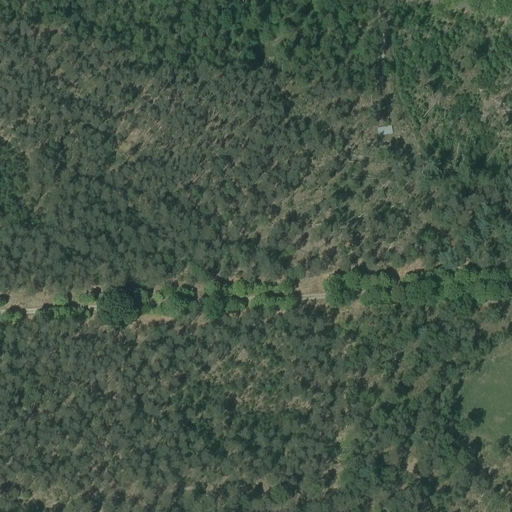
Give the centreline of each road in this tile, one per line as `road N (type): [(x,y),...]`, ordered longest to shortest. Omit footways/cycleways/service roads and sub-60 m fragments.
road 1 (unknown): [(0,312),(511,289)]
road 2 (track): [(122,307),(96,511)]
